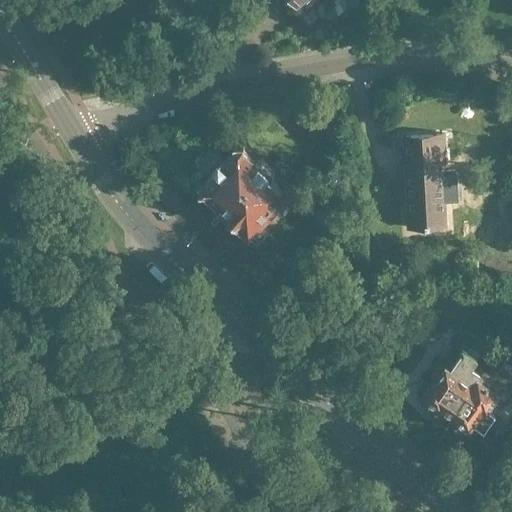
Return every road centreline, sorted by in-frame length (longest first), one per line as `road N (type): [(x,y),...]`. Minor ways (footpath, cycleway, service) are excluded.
road 1 (tertiary): [(455,511),(136,228),(74,135)]
road 2 (residential): [(74,135),(147,106),(381,62),(511,77)]
road 3 (tertiary): [(74,135),(0,6)]
